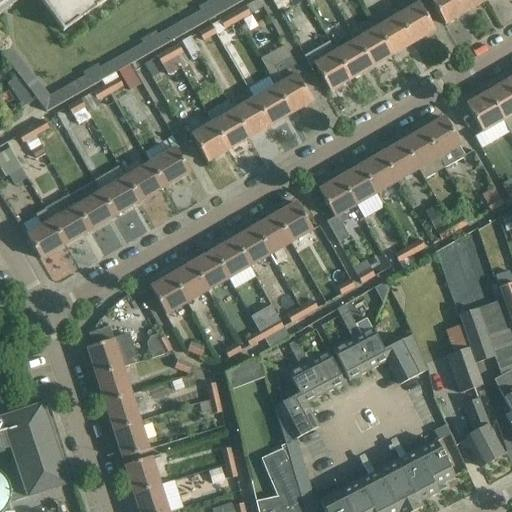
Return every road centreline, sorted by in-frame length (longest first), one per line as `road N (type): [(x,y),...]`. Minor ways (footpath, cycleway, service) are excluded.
road 1 (residential): [(47,314),(511,46)]
road 2 (residential): [(107,511),(47,314)]
